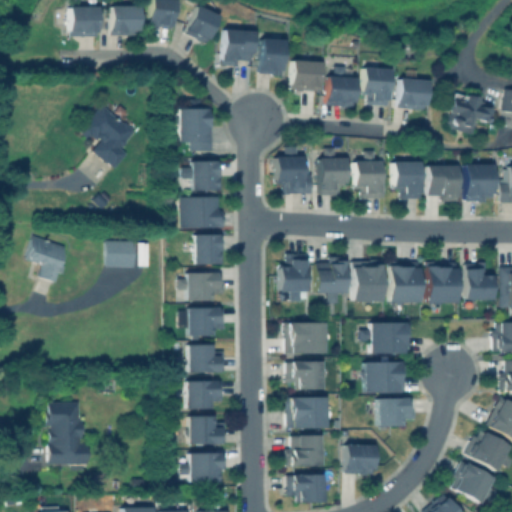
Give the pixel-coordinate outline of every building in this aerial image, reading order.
[(167,0),(164,26),(151,24),(151,25),(140,24),(140,21),(139,20),(141,0),(167,0)] [(131,3),(131,33),(103,33),(103,29),(101,29),(101,3),(131,3)] [(211,13),(200,41),(196,39),(195,40),(190,38),(191,37),(178,32),(179,30),(178,29),(189,3),(211,13)] [(90,4),(91,34),(63,34),(63,30),(62,30),(61,5),(90,4)] [(247,29),(245,59),(232,57),(231,64),(214,63),(217,26),(247,29)] [(278,31),(274,74),(266,74),(266,72),(251,71),(252,58),(249,58),(250,43),(252,43),(253,36),(256,36),(257,30),(278,31)] [(314,60),(311,89),(282,87),(285,57),(314,60)] [(339,65),(338,75),(349,76),(347,106),(334,105),(334,104),(319,103),(319,99),(317,99),(320,74),(327,74),(328,64),(339,65)] [(384,67),(381,103),(361,102),(361,93),(356,92),(356,90),(354,90),(355,65),(384,67)] [(411,67),(410,78),(422,79),(419,108),(391,105),(392,101),(390,101),(392,76),(400,77),(401,66),(411,67)] [(511,88),(511,111),(495,109),(499,87),(511,88)] [(449,91),(461,95),(461,93),(473,96),(473,98),(479,100),(478,105),(486,107),(484,115),(484,117),(483,120),(481,121),(478,121),(477,119),(471,117),(467,132),(445,126),(442,120),(445,110),(441,109),(445,97),(447,98),(449,91)] [(109,102),(110,112),(114,116),(122,114),(133,123),(114,146),(121,152),(108,166),(101,160),(100,161),(86,149),(95,139),(92,137),(91,138),(85,133),(84,134),(79,134),(75,131),(76,126),(96,102),(97,104),(103,97),(109,102)] [(194,106),(205,106),(206,148),(184,149),(183,140),(181,140),(181,146),(175,146),(175,141),(171,141),(170,107),(183,107),(183,97),(194,97),(194,106)] [(290,155),(295,155),(295,172),(304,172),(304,191),(282,191),(282,192),(275,192),(275,182),(267,182),(267,155),(278,155),(278,145),(290,145),(290,155)] [(339,156),(339,183),(333,183),(333,194),(326,194),(326,193),(311,193),(312,157),(318,157),(318,146),(329,146),(329,156),(339,156)] [(369,149),(369,159),(375,159),(374,176),(378,176),(378,196),(354,196),(354,187),(347,186),(348,185),(346,185),(346,159),(358,159),(358,149),(369,149)] [(511,154),(511,201),(493,201),(493,178),(498,178),(498,167),(500,167),(500,154),(511,154)] [(184,158),(184,160),(214,159),(214,187),(208,188),(184,189),(184,188),(175,188),(174,165),(177,165),(177,158),(184,158)] [(414,160),(413,196),(401,196),(401,198),(393,198),(393,187),(388,187),(388,185),(385,185),(386,160),(414,160)] [(486,162),(486,196),(478,196),(478,200),(471,200),(471,199),(460,199),(460,198),(457,198),(457,162),(486,162)] [(450,163),(451,199),(434,199),(434,194),(420,194),(419,164),(450,163)] [(98,190),(105,196),(96,206),(86,198),(91,192),(94,195),(98,190)] [(215,209),(215,226),(174,226),(174,195),(212,195),(212,209),(215,209)] [(215,233),(216,262),(186,263),(185,233),(215,233)] [(59,245),(53,262),(59,264),(57,271),(51,270),(48,280),(31,275),(35,264),(31,263),(31,261),(28,260),(28,261),(18,257),(26,234),(59,245)] [(127,239),(127,265),(99,265),(99,239),(127,239)] [(143,241),(142,265),(132,264),(133,241),(143,241)] [(299,252),(300,288),(294,288),(294,299),(273,299),(272,288),(271,288),(270,263),(278,263),(278,251),(286,251),(286,252),(299,252)] [(338,261),(339,289),(331,290),(332,300),(321,300),(320,289),(308,290),(307,267),(309,267),(309,260),(322,260),(322,254),(339,254),(339,261),(338,261)] [(375,258),(375,298),(343,298),(343,265),(345,265),(345,258),(375,258)] [(412,259),(413,299),(399,300),(397,301),(393,301),(391,300),(382,300),(381,259),(412,259)] [(450,259),(450,300),(419,300),(419,259),(450,259)] [(480,260),(480,272),(486,272),(486,297),(458,297),(458,272),(454,272),(454,268),(459,268),(459,260),(480,260)] [(511,304),(494,305),(493,264),(511,264),(511,304)] [(215,269),(215,271),(215,283),(216,283),(217,291),(206,291),(206,297),(178,297),(178,296),(172,296),(172,286),(170,286),(170,277),(170,276),(172,276),(172,271),(177,271),(177,269),(215,269)] [(400,302),(400,312),(390,312),(390,302),(400,302)] [(217,306),(218,326),(208,327),(208,332),(193,333),(193,337),(186,337),(186,333),(180,333),(179,321),(173,322),(173,313),(179,313),(179,305),(210,304),(210,306),(217,306)] [(405,319),(405,332),(403,332),(403,350),(362,351),(362,338),(353,339),(353,328),(362,327),(362,320),(405,319)] [(511,319),(511,348),(486,349),(486,335),(485,335),(485,328),(490,328),(490,320),(493,320),(493,319),(511,319)] [(318,320),(318,350),(278,351),(278,333),(277,333),(277,320),(318,320)] [(217,349),(217,370),(179,370),(179,343),(179,342),(205,341),(205,342),(208,342),(208,349),(217,349)] [(511,356),(511,387),(499,387),(499,388),(493,388),(493,371),(499,371),(499,358),(506,358),(506,356),(511,356)] [(315,359),(315,366),(317,367),(317,373),(315,374),(315,386),(289,387),(289,380),(278,380),(278,372),(279,372),(279,360),(283,360),(283,358),(290,358),(290,359),(315,359)] [(399,359),(399,372),(398,372),(398,390),(357,390),(356,359),(399,359)] [(216,379),(216,399),(206,399),(206,406),(178,406),(178,378),(209,378),(209,379),(216,379)] [(511,441),(479,423),(489,406),(488,405),(494,394),(511,404),(511,441)] [(319,395),(319,425),(279,425),(279,408),(278,408),(278,395),(319,395)] [(408,409),(408,416),(397,417),(397,423),(369,424),(369,396),(406,395),(406,409),(408,409)] [(72,400),(72,419),(75,419),(75,435),(73,435),(73,441),(81,441),(81,461),(41,461),(41,442),(44,442),(44,441),(42,441),(42,429),(44,429),(44,423),(38,423),(38,411),(40,411),(40,400),(72,400)] [(205,413),(205,414),(209,414),(209,420),(218,420),(218,422),(220,422),(220,438),(218,438),(218,441),(212,441),(212,442),(204,442),(204,441),(195,441),(195,445),(189,445),(189,441),(181,441),(181,434),(180,432),(180,428),(180,426),(180,414),(205,413)] [(474,428),(503,444),(499,451),(509,456),(503,466),(494,461),(489,469),(457,452),(464,440),(462,439),(466,433),(470,435),(474,428)] [(314,463),(279,465),(278,447),(284,447),(284,434),(290,434),(290,433),(313,432),(314,463)] [(367,442),(366,472),(360,472),(360,473),(353,473),(353,471),(337,471),(337,441),(367,442)] [(218,450),(219,467),(215,467),(215,479),(181,480),(181,472),(174,472),(173,461),(181,461),(181,450),(218,450)] [(454,458),(487,476),(482,485),(490,489),(484,501),(475,496),(471,504),(457,496),(459,493),(444,486),(448,478),(443,476),(447,469),(448,470),(454,458)] [(316,472),(316,480),(318,480),(318,488),(316,488),(316,500),(289,500),(289,493),(278,494),(278,486),(280,486),(280,473),(284,473),(284,472),(316,472)] [(138,477),(138,488),(127,487),(127,476),(138,477)] [(437,492),(452,511),(416,511),(415,510),(427,500),(426,500),(432,495),(433,495),(437,492)] [(179,501),(179,511),(150,511),(150,509),(158,509),(158,501),(179,501)]
